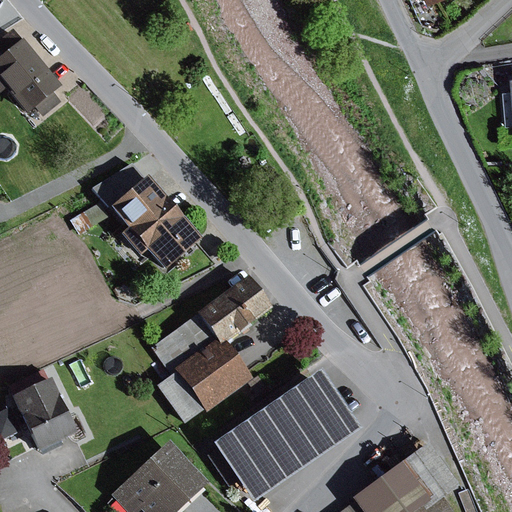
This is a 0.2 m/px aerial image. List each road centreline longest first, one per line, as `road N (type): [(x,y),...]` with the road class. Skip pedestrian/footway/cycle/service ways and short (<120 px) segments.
road 1 (residential): [(25,0),(300,305),(398,380)]
road 2 (residential): [(511,266),(426,72)]
road 3 (residential): [(319,511),(388,426),(400,403),(398,380)]
